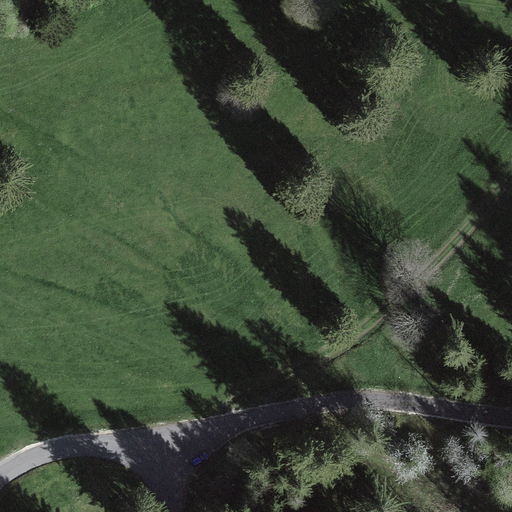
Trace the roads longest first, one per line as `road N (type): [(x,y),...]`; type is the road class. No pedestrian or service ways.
road 1 (unclassified): [(511,413),(335,399),(167,429)]
road 2 (unclassified): [(167,429),(46,452),(0,474)]
